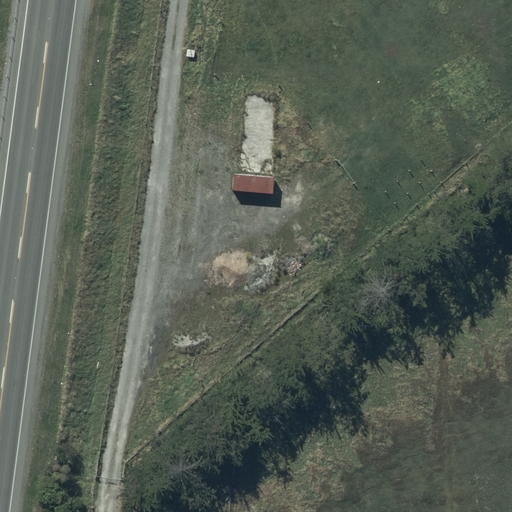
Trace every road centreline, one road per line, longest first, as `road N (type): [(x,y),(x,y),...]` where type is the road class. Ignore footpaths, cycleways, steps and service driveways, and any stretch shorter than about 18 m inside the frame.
road 1 (track): [(116,511),(179,0)]
road 2 (trunk): [(0,420),(55,0)]
